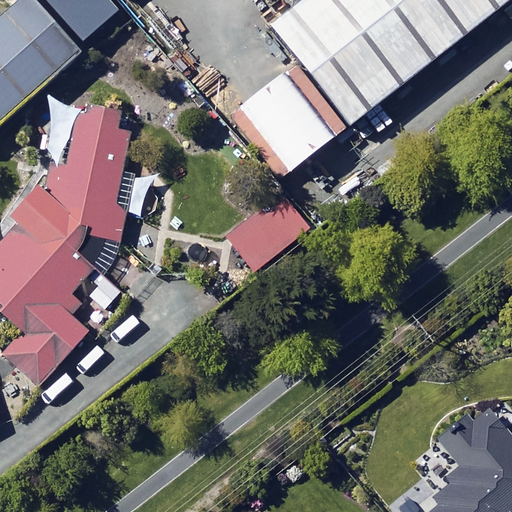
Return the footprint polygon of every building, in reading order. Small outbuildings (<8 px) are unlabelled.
[(0,126),(79,54),(29,0),(22,0),(0,20),(0,126)] [(511,7),(511,0),(324,0),(277,38),(355,134),(511,7)] [(33,250),(20,240),(0,263),(0,326),(22,344),(3,368),(43,401),(88,346),(61,324),(111,264),(131,145),(80,132),(69,182),(58,220),(33,250)] [(277,194),(220,241),(247,273),(303,227),(277,194)] [(511,511),(511,431),(490,406),(437,451),(464,484),(430,511),(511,511)]
